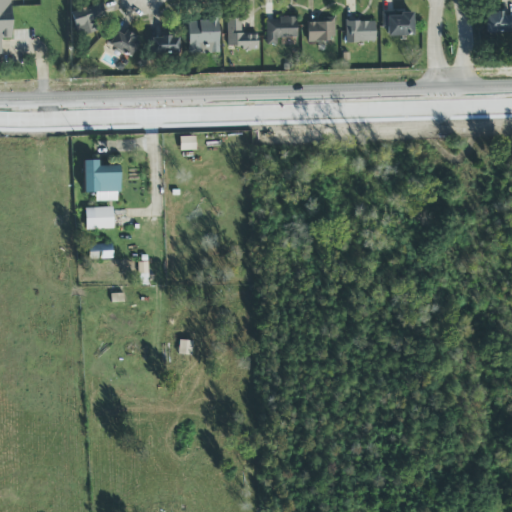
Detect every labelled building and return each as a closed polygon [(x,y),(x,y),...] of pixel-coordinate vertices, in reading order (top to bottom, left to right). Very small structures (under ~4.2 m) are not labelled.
[(0,0),(10,0),(10,33),(1,34),(0,39),(0,0)] [(75,36),(100,31),(95,4),(70,9),(75,36)] [(501,12),(483,13),(484,33),(511,32),(511,15),(502,16),(501,12)] [(411,14),(385,15),(386,37),(412,36),(411,14)] [(333,17),(320,18),(321,22),(306,22),(306,41),(334,40),(333,17)] [(225,18),(226,47),(240,46),(240,51),(256,50),(256,32),(239,33),(239,18),(225,18)] [(295,18),(264,18),(265,45),(275,45),(275,38),(295,38),(295,18)] [(216,20),(186,21),(187,54),(217,53),(216,20)] [(374,43),(373,21),(344,21),(344,43),(374,43)] [(106,45),(127,57),(137,41),(116,28),(106,45)] [(177,37),(149,38),(150,55),(177,54),(177,37)] [(179,151),(194,150),(194,136),(178,137),(179,151)] [(85,160),(119,159),(121,201),(84,200),(85,160)] [(84,230),(112,230),(111,208),(84,209),(84,230)] [(88,260),(111,259),(111,245),(87,246),(88,260)] [(138,284),(146,284),(146,263),(138,263),(138,284)]
